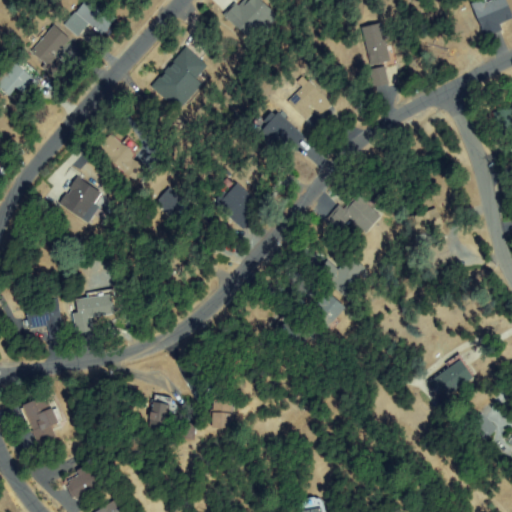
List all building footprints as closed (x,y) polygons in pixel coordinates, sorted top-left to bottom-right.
[(89,23),(80,35),(68,26),(87,0),(91,0),(116,19),(105,35),(89,23)] [(260,36),(257,33),(248,39),(228,14),(246,0),(260,0),(278,23),(260,36)] [(486,37),(475,5),(489,0),(505,0),(511,18),(498,23),(501,31),(486,37)] [(390,61),(372,65),(363,30),(381,25),(390,61)] [(57,76),(33,48),(56,28),(68,41),(53,55),(65,69),(57,76)] [(202,84),(181,110),(154,87),(185,50),(207,68),(197,79),(202,84)] [(41,83),(27,96),(20,88),(10,96),(0,85),(0,79),(22,60),(41,83)] [(371,73),(385,69),(388,84),(375,87),(371,73)] [(313,106),(306,116),(290,104),(305,83),(332,103),(324,114),(313,106)] [(497,114),(511,110),(511,134),(502,136),(497,114)] [(296,146),(289,141),(281,152),(260,136),(275,115),(304,137),(296,146)] [(139,150),(131,160),(146,173),(139,182),(99,147),(109,135),(123,147),(128,141),(139,150)] [(259,188),(241,174),(252,159),(271,174),(259,188)] [(90,219),(64,203),(79,179),(105,195),(90,219)] [(253,218),(244,228),(217,203),(227,192),(222,187),(229,179),(255,203),(247,212),(253,218)] [(379,215),(380,216),(364,230),(353,217),(340,229),(331,218),(360,193),(375,211),(374,213),(377,217),(379,215)] [(408,219),(437,213),(440,230),(412,235),(408,219)] [(450,262),(434,265),(431,247),(446,244),(450,262)] [(196,274),(181,286),(163,265),(177,252),(196,274)] [(350,259),(367,271),(348,295),(320,273),(328,263),(340,272),(350,259)] [(90,318),(92,329),(81,331),(75,299),(114,292),(118,313),(90,318)] [(328,295),(346,308),(329,330),(312,316),(328,295)] [(49,325),(32,329),(26,303),(56,297),(65,336),(52,338),(49,325)] [(286,320),(310,336),(302,349),(277,332),(286,320)] [(473,374),(444,398),(431,382),(461,358),(473,374)] [(62,421),(52,426),(57,438),(42,444),(25,406),(51,394),(62,421)] [(232,427),(214,426),(216,395),(235,397),(232,427)] [(177,403),(167,430),(149,424),(159,397),(177,403)] [(472,425),(481,416),(495,431),(487,439),(472,425)] [(180,437),(182,424),(195,426),(193,439),(180,437)] [(81,502),(67,482),(91,465),(105,486),(81,502)] [(302,511),(301,502),(323,500),(324,511),(302,511)] [(98,511),(117,502),(122,511),(98,511)]
